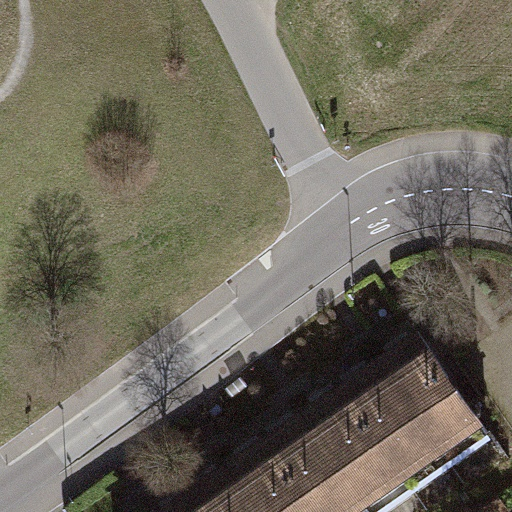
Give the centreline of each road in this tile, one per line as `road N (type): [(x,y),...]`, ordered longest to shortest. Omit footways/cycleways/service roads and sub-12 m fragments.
road 1 (residential): [(0,496),(282,288),(348,226)]
road 2 (residential): [(224,0),(348,226)]
road 3 (residential): [(348,226),(433,185),(511,192)]
